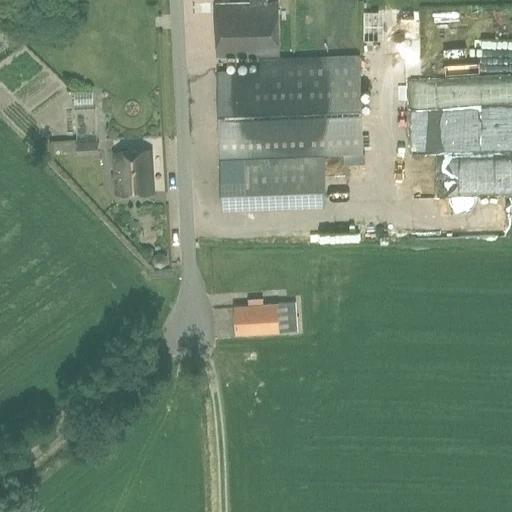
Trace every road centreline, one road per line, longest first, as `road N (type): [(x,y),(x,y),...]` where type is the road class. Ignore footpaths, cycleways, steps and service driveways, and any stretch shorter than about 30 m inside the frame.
road 1 (track): [(221,511),(207,357),(186,323),(0,472)]
road 2 (unclassified): [(186,323),(175,0)]
